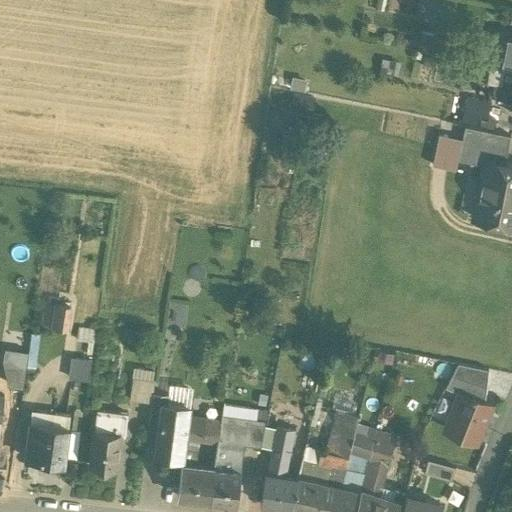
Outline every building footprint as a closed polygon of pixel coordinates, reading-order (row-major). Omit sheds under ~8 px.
[(447,33),(435,30),(430,53),(443,56),(447,33)] [(511,35),(507,34),(503,57),(511,58),(511,35)] [(504,84),(495,82),(493,97),(511,100),(511,69),(507,68),(504,84)] [(492,101),(468,96),(465,112),(479,115),(488,117),(492,101)] [(479,115),(465,112),(463,121),(477,124),(479,115)] [(496,118),(488,117),(486,127),(494,129),(496,118)] [(511,134),(464,125),(457,160),(483,166),(485,159),(505,163),(511,134)] [(511,164),(505,163),(485,159),(483,166),(473,217),(511,224),(511,164)] [(69,306),(56,304),(52,327),(65,329),(69,306)] [(29,385),(29,349),(9,348),(8,385),(29,385)] [(76,356),(73,374),(91,377),(93,359),(76,356)] [(497,371),(458,363),(447,386),(461,393),(462,391),(472,396),(473,394),(475,395),(474,396),(485,401),(497,371)] [(155,378),(157,370),(137,366),(135,375),(155,378)] [(155,381),(132,378),(129,400),(151,403),(155,381)] [(461,393),(446,428),(475,440),(491,403),(485,401),(474,396),(475,395),(473,394),(472,396),(462,391),(461,393)] [(168,394),(153,392),(148,428),(159,429),(163,402),(167,403),(168,394)] [(167,403),(163,402),(159,429),(156,455),(182,458),(185,436),(187,418),(188,418),(190,406),(167,403)] [(235,425),(255,428),(258,409),(222,405),(221,414),(231,415),(231,420),(236,421),(235,425)] [(267,411),(258,409),(255,428),(264,429),(267,411)] [(127,415),(95,411),(93,431),(119,435),(119,436),(124,436),(127,415)] [(231,415),(221,414),(220,423),(230,424),(231,420),(231,415)] [(188,418),(187,418),(185,436),(198,438),(217,441),(220,423),(188,418)] [(30,429),(25,458),(62,463),(67,427),(29,422),(28,429),(30,429)] [(245,444),(248,427),(235,425),(230,424),(220,423),(217,441),(215,456),(229,458),(227,470),(240,472),(245,444)] [(294,429),(277,425),(267,471),(265,471),(260,504),(289,508),(297,476),(286,474),(294,429)] [(264,429),(260,446),(272,448),(276,427),(265,425),(264,429)] [(255,428),(248,427),(245,444),(260,446),(264,429),(255,428)] [(355,429),(347,427),(344,436),(352,438),(355,429)] [(391,435),(375,429),(373,435),(373,437),(375,437),(375,439),(389,443),(391,435)] [(119,435),(93,431),(88,467),(114,470),(119,436),(119,435)] [(373,435),(358,433),(353,451),(370,456),(375,439),(375,437),(373,437),(373,435)] [(344,436),(340,435),(336,453),(348,456),(352,438),(344,436)] [(198,438),(185,436),(182,458),(181,463),(194,464),(198,438)] [(389,443),(375,439),(370,456),(366,472),(380,478),(385,459),(389,443)] [(336,453),(321,449),(318,462),(345,469),(348,456),(336,453)] [(229,458),(215,456),(213,467),(213,469),(227,470),(229,458)] [(455,467),(428,460),(424,473),(452,480),(455,467)] [(194,464),(181,463),(180,473),(174,472),(173,482),(179,483),(177,496),(208,500),(213,469),(213,467),(194,464)] [(227,470),(213,469),(208,500),(235,503),(240,472),(227,470)] [(380,478),(366,472),(361,491),(377,496),(379,487),(378,486),(380,478)] [(334,511),(340,487),(297,478),(289,508),(306,511),(334,511)] [(355,511),(361,491),(340,487),(334,511),(355,511)] [(406,495),(379,487),(377,496),(403,505),(406,495)] [(361,491),(355,511),(401,511),(403,505),(377,496),(361,491)] [(438,511),(441,504),(406,495),(403,505),(401,511),(438,511)]
